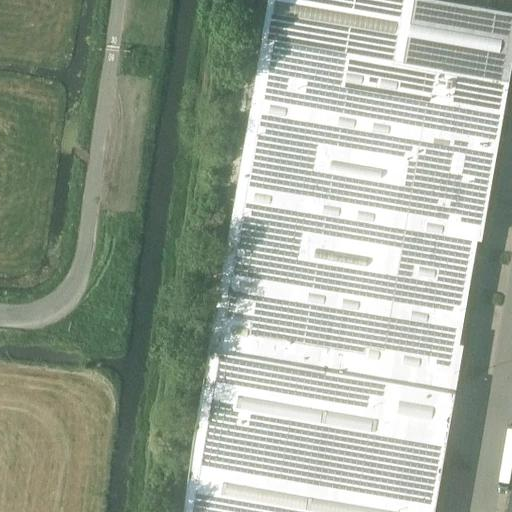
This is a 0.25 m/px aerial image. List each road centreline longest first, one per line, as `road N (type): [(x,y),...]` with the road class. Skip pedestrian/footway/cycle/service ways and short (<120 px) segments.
road 1 (unclassified): [(0,321),(45,315),(77,285),(121,0)]
road 2 (unclassified): [(481,511),(511,344)]
